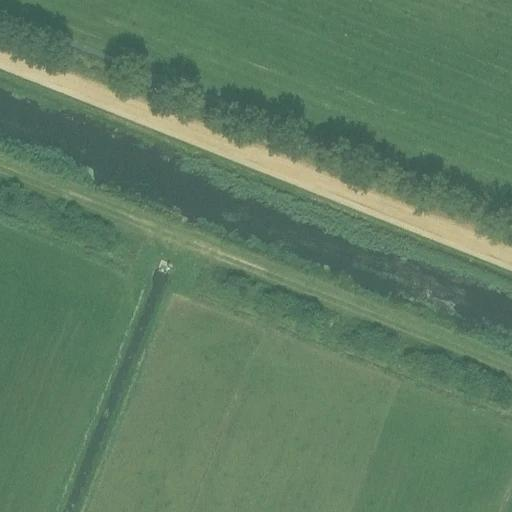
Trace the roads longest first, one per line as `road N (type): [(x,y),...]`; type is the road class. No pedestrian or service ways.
road 1 (track): [(0,163),(511,368)]
road 2 (track): [(511,252),(0,53)]
